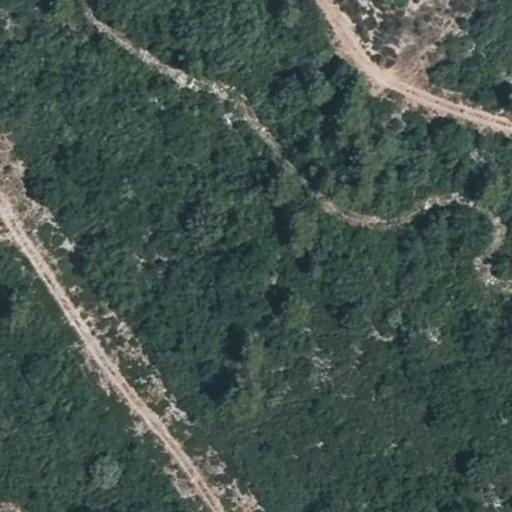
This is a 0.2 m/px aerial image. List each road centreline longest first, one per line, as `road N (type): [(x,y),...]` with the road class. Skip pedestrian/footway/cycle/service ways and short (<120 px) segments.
road 1 (track): [(216,511),(0,198)]
road 2 (track): [(511,128),(408,97),(362,66)]
